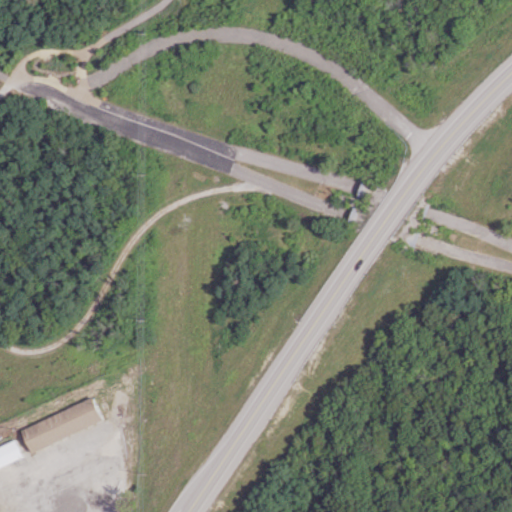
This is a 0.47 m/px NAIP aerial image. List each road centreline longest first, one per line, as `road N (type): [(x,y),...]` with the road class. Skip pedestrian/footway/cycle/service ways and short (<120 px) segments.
road 1 (primary): [(335,293),(436,152),(511,71)]
road 2 (primary): [(186,511),(335,293)]
